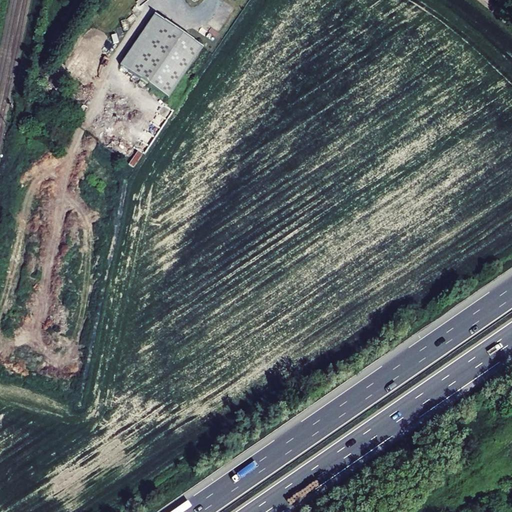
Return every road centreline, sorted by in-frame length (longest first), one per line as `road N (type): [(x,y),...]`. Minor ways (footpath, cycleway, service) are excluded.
road 1 (motorway): [(511,292),(193,511)]
road 2 (motorway): [(259,511),(511,336)]
